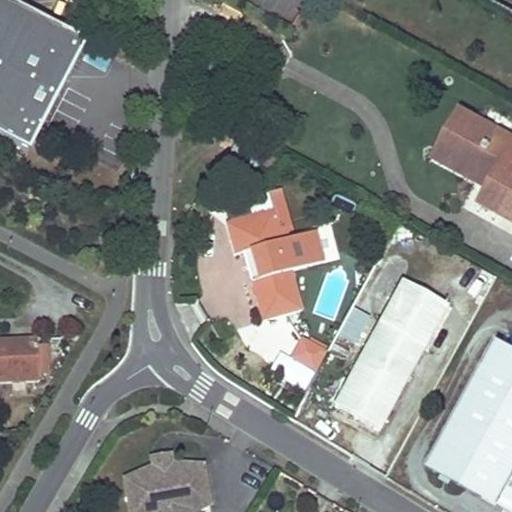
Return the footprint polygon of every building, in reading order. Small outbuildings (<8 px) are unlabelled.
[(61,35),(0,2),(0,16),(55,46),(61,35)] [(0,141),(22,154),(80,45),(61,35),(55,46),(0,16),(0,141)] [(511,140),(458,112),(434,155),(491,186),(478,207),(511,225),(511,140)] [(235,144),(223,167),(235,174),(247,150),(235,144)] [(274,209),(226,222),(235,254),(243,251),(252,249),(260,278),(251,281),(263,321),(303,309),(292,270),(322,261),(312,230),(283,239),(274,209)] [(252,249),(243,251),(251,281),(260,278),(252,249)] [(411,275),(339,400),(389,428),(460,304),(411,275)] [(350,310),(337,337),(355,346),(369,319),(350,310)] [(288,360),(314,375),(326,353),(300,338),(288,360)] [(36,340),(0,341),(0,383),(38,383),(36,340)] [(511,345),(503,340),(431,465),(511,511),(511,345)] [(152,480),(134,479),(131,511),(193,511),(212,503),(195,466),(175,475),(164,480),(152,480)] [(173,469),(153,473),(152,480),(164,480),(175,475),(173,469)]
